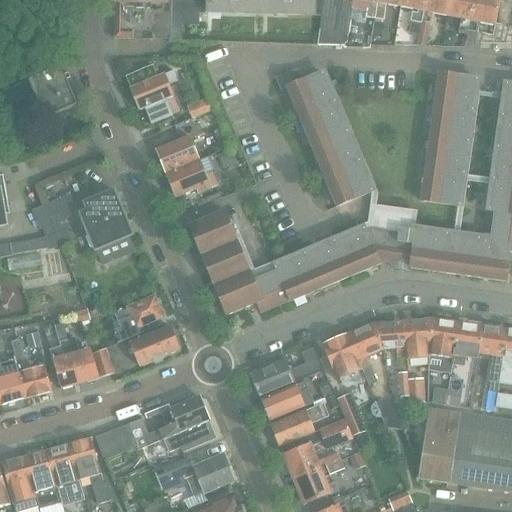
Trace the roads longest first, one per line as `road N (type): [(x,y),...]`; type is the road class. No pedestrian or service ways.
road 1 (tertiary): [(212,364),(98,82),(86,0)]
road 2 (residential): [(212,364),(388,293),(511,303)]
road 3 (residential): [(0,434),(212,364)]
road 4 (tertiary): [(274,511),(212,364)]
